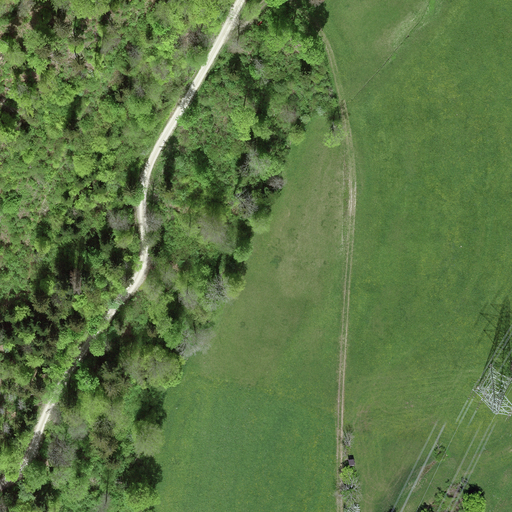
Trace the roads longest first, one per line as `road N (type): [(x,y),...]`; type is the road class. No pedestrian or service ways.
road 1 (track): [(0,485),(24,460),(59,389),(136,282),(144,172),(240,0)]
road 2 (track): [(338,511),(349,145),(328,42),(284,0)]
